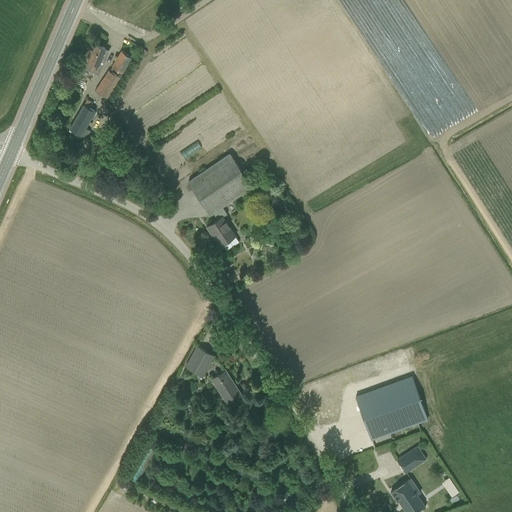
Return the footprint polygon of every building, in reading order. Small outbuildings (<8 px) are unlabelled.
[(89,65),(87,70),(99,75),(109,51),(105,49),(105,48),(96,44),(93,50),(91,49),(87,57),(90,58),(87,64),(89,65)] [(95,91),(107,98),(132,58),(121,51),(111,67),(114,68),(111,72),(108,70),(95,91)] [(87,100),(69,129),(81,136),(85,128),(95,111),(89,108),(92,103),(87,100)] [(196,176),(188,181),(210,215),(213,213),(217,220),(206,227),(210,233),(212,232),(221,245),(222,244),(226,250),(238,242),(234,236),(235,236),(222,217),(227,214),(222,207),(252,187),(243,174),(229,153),(196,176)] [(185,367),(186,368),(197,374),(202,376),(209,364),(214,356),(197,346),(192,354),(185,367)] [(505,371),(511,369),(511,356),(501,360),(505,371)] [(228,404),(233,400),(241,395),(225,370),(211,379),(228,404)] [(371,439),(380,436),(427,419),(412,376),(355,396),(371,439)] [(435,386),(439,398),(468,388),(464,376),(435,386)] [(167,408),(176,412),(178,408),(179,409),(182,401),(177,399),(176,401),(171,399),(167,408)] [(144,484),(159,447),(151,444),(136,481),(144,484)] [(396,459),(406,472),(426,459),(417,446),(396,459)] [(420,510),(425,507),(417,495),(420,492),(410,478),(390,492),(397,501),(398,500),(406,511),(414,511),(419,509),(420,510)]
